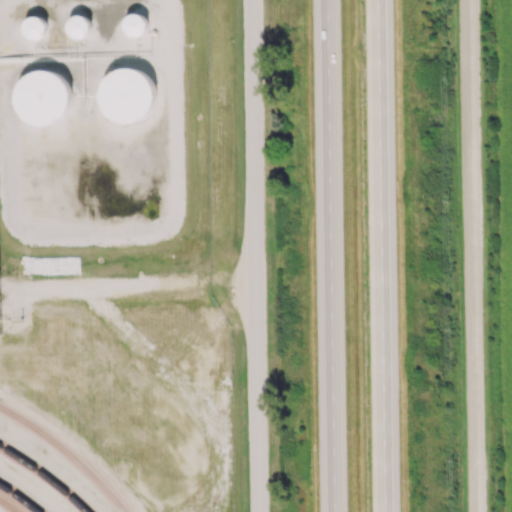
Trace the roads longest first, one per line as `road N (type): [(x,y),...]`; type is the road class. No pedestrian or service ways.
road 1 (residential): [(252,0),(260,511)]
road 2 (tertiary): [(478,511),(470,0)]
road 3 (motorway): [(389,511),(381,0)]
road 4 (motorway): [(327,0),(334,511)]
